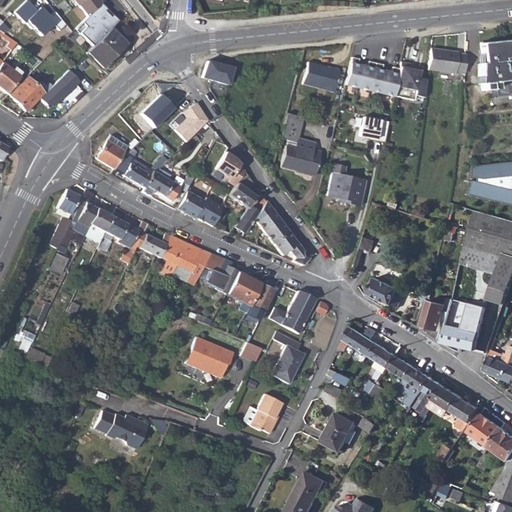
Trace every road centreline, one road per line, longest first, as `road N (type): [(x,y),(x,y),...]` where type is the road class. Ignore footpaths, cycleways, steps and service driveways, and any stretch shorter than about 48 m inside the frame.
road 1 (tertiary): [(511,10),(173,48)]
road 2 (residential): [(334,293),(175,226),(51,158)]
road 3 (residential): [(173,48),(334,293)]
road 4 (residential): [(353,303),(249,511)]
road 5 (residential): [(511,412),(457,367),(353,303)]
road 6 (tertiary): [(173,48),(51,158)]
road 7 (unknown): [(345,299),(381,148)]
